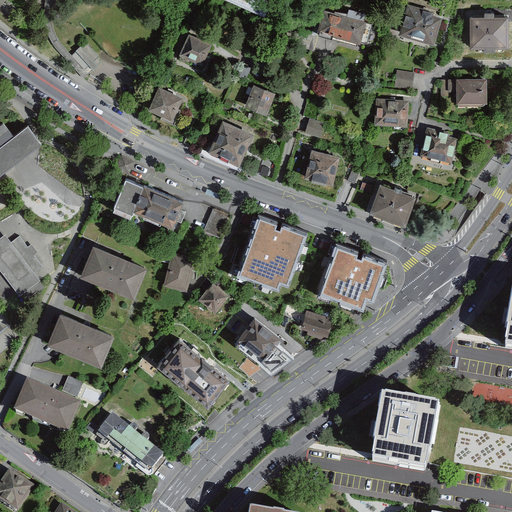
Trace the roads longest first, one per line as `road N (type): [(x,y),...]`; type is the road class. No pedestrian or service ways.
road 1 (residential): [(0,49),(132,138),(384,237),(438,272)]
road 2 (tertiary): [(438,272),(243,425),(164,511)]
road 3 (tertiary): [(194,511),(254,446),(393,344),(455,287)]
road 4 (residential): [(105,511),(0,440)]
road 5 (tertiary): [(511,169),(438,272)]
